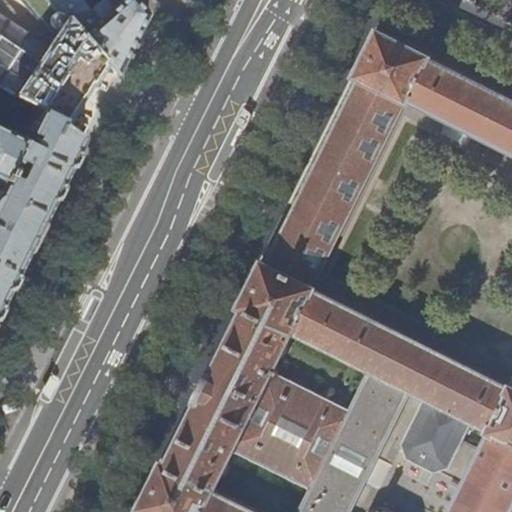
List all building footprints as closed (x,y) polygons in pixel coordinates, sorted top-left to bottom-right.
[(92,82),(106,61),(53,0),(22,0),(43,26),(44,31),(48,36),(55,35),(47,47),(0,16),(0,84),(41,108),(63,119),(62,121),(65,123),(68,118),(67,117),(79,99),(90,82),(92,82)] [(53,0),(106,61),(117,74),(125,59),(146,16),(135,0),(101,0),(102,0),(84,16),(70,0),(53,0)] [(511,511),(511,98),(431,58),(432,55),(379,29),(361,64),(355,76),(359,78),(267,262),(263,259),(239,306),(244,309),(240,316),(207,384),(171,455),(167,463),(163,461),(139,508),(144,510),(142,511),(511,511)] [(243,107),(235,122),(241,128),(249,112),(243,107)] [(0,302),(27,249),(54,194),(83,137),(65,123),(62,121),(63,119),(41,108),(30,132),(37,136),(34,144),(0,128),(0,179),(4,182),(0,190),(0,302)] [(52,375),(43,392),(50,399),(58,381),(52,375)]
